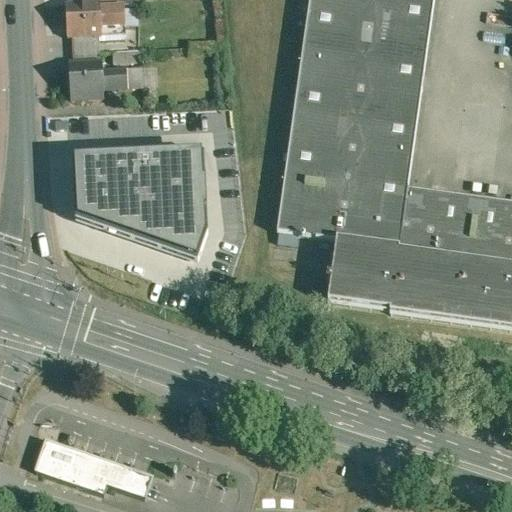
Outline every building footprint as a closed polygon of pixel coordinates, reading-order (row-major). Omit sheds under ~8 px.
[(123,0),(93,0),(93,7),(99,7),(101,33),(125,32),(123,0)] [(511,208),(409,194),(435,0),(311,0),(278,237),(338,244),(330,307),(331,307),(332,306),(392,315),(392,317),(511,334),(511,208)] [(93,7),(65,9),(67,43),(101,41),(101,33),(99,7),(93,7)] [(97,46),(71,47),(71,57),(95,56),(98,56),(97,46)] [(139,54),(112,55),(112,68),(139,67),(139,54)] [(95,56),(71,57),(72,69),(96,68),(95,56)] [(72,69),(70,69),(68,69),(68,77),(66,78),(66,93),(69,95),(69,105),(102,103),(102,95),(101,76),(101,68),(96,68),(72,69)] [(126,75),(101,76),(102,95),(126,94),(126,75)] [(204,159),(73,166),(76,226),(198,269),(208,240),(204,159)] [(153,482),(47,446),(37,476),(105,499),(108,490),(146,503),(153,482)]
